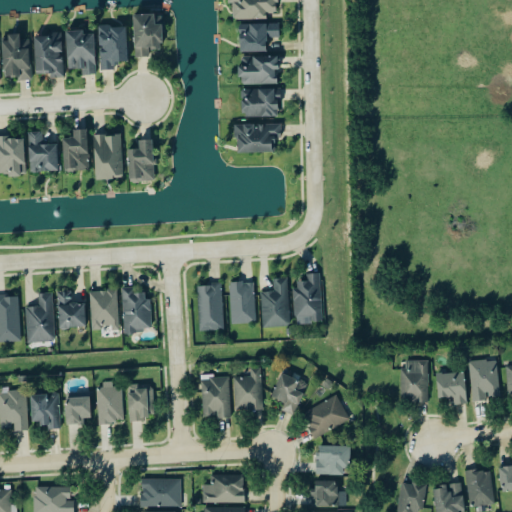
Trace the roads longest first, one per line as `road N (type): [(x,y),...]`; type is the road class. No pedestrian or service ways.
road 1 (residential): [(0,262),(278,248),(302,238)]
road 2 (residential): [(273,446),(0,464)]
road 3 (residential): [(302,238),(313,212),(308,0)]
road 4 (residential): [(180,452),(167,252)]
road 5 (residential): [(142,99),(0,107)]
